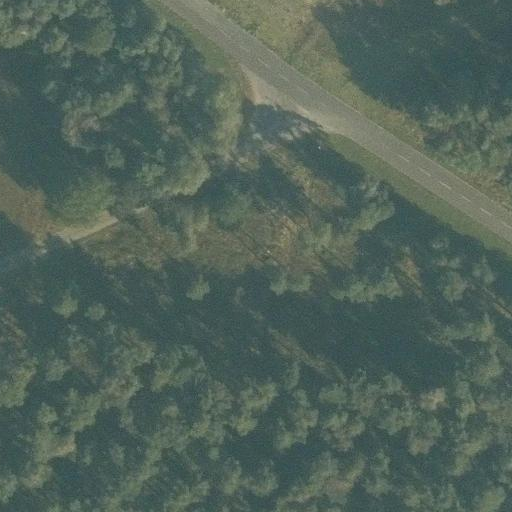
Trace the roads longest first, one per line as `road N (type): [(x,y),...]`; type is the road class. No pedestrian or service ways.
road 1 (track): [(0,262),(334,105)]
road 2 (track): [(334,105),(511,220)]
road 3 (track): [(511,22),(334,105)]
road 4 (track): [(203,0),(334,105)]
